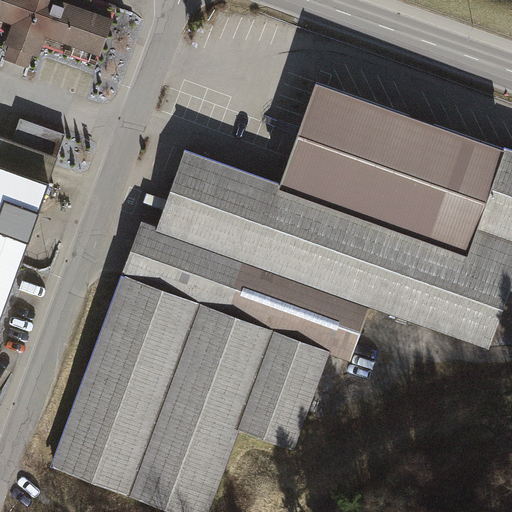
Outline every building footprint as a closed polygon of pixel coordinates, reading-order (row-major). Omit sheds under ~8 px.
[(40,0),(0,0),(0,30),(8,33),(3,45),(9,47),(4,60),(16,64),(40,0)] [(117,10),(90,0),(40,0),(16,64),(27,69),(32,56),(38,59),(43,46),(96,66),(117,10)] [(186,152),(159,229),(374,306),(490,347),(507,299),(511,300),(511,151),(321,84),(293,162),(284,187),(186,152)] [(0,227),(31,239),(68,135),(19,118),(11,142),(0,137),(0,227)] [(353,364),(374,306),(159,229),(141,223),(54,466),(182,511),(208,511),(237,431),(295,452),(329,356),(353,364)] [(0,394),(0,325),(31,239),(0,227),(0,397),(1,395),(0,394)]
